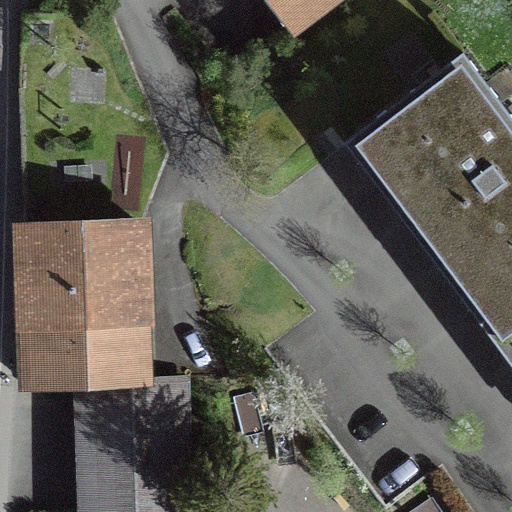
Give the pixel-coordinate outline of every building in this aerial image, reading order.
[(340,0),(315,0),(325,12),(340,0)] [(475,293),(511,265),(511,97),(475,46),(357,131),(475,293)] [(158,212),(19,215),(22,382),(74,380),(162,380),(158,212)] [(511,265),(475,293),(511,343),(511,265)] [(162,380),(74,380),(75,511),(198,511),(197,379),(162,380)]
